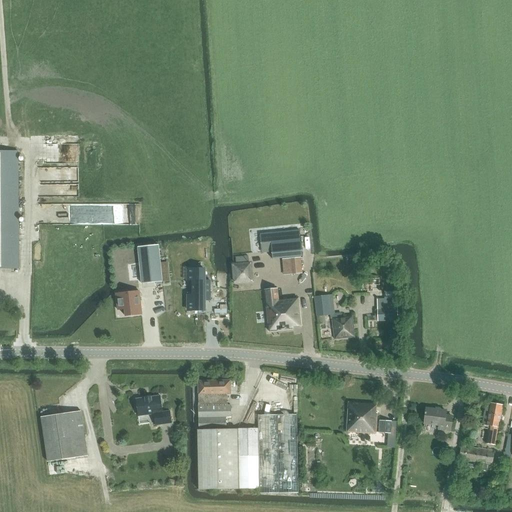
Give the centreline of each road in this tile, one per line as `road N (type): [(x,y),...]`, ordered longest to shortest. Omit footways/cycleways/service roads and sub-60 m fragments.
road 1 (unclassified): [(511,390),(291,358),(0,353)]
road 2 (track): [(432,228),(435,378)]
